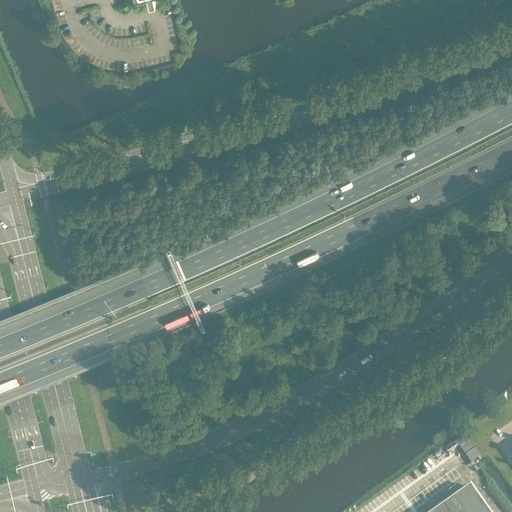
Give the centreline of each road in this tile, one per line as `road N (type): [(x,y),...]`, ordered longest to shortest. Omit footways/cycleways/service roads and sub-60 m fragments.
road 1 (motorway): [(511,111),(219,255),(0,346)]
road 2 (motorway): [(0,383),(222,289),(511,150)]
road 3 (motorway): [(511,47),(346,108),(14,195)]
road 4 (motorway): [(85,481),(266,413),(511,253)]
road 5 (secondary): [(85,481),(14,195)]
road 6 (secondary): [(0,352),(33,493)]
